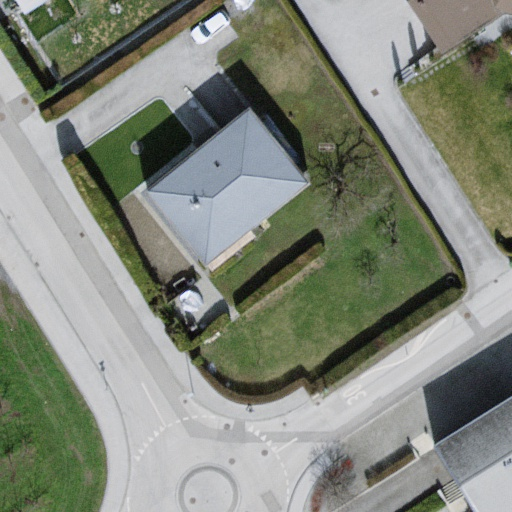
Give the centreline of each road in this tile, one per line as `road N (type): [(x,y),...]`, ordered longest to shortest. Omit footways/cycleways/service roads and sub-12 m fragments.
road 1 (residential): [(178,445),(0,158)]
road 2 (residential): [(511,293),(261,461)]
